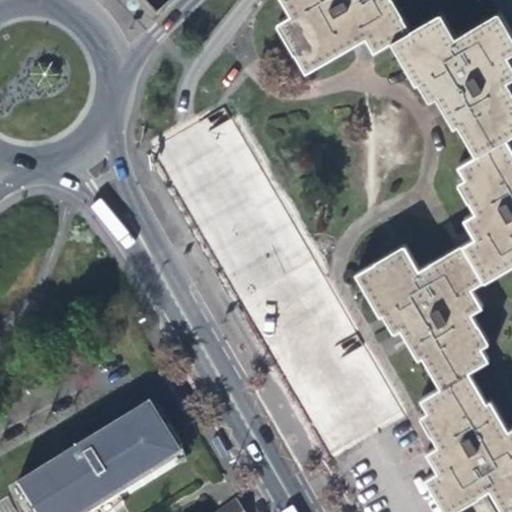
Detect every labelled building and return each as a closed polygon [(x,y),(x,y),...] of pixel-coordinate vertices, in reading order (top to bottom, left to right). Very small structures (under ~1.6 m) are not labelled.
[(374,55),(392,44),(409,34),(388,0),(280,0),(291,18),(276,27),(304,75),(365,40),(374,55)] [(409,34),(392,44),(416,85),(419,83),(431,102),(437,98),(455,128),(459,126),(478,158),(503,143),(511,137),(511,96),(505,85),(511,80),(511,69),(506,59),(511,55),(511,42),(497,17),(453,42),(439,17),(409,34)] [(511,157),(503,143),(478,158),(456,170),(463,181),(457,185),(474,215),(463,221),(474,241),(460,249),(480,284),(511,265),(511,157)] [(470,290),(480,284),(460,249),(417,274),(402,249),(354,277),(378,318),(383,316),(389,326),(394,334),(399,330),(417,361),(420,359),(439,392),(464,377),(488,363),(480,350),(488,346),(470,315),(481,309),(470,290)] [(464,377),(439,392),(418,404),(425,416),(419,419),(430,439),(437,450),(426,456),(436,475),(424,482),(422,483),(439,511),(451,511),(454,511),(459,508),(487,492),(498,511),(510,511),(511,511),(511,433),(511,432),(505,435),(488,406),(482,409),(464,377)] [(151,410),(20,491),(33,511),(103,511),(104,511),(103,511),(119,511),(120,511),(116,505),(125,499),(184,463),(182,459),(185,457),(156,411),(153,413),(151,410)] [(214,435),(209,437),(221,458),(226,457),(214,435)] [(33,511),(20,491),(15,494),(25,511),(33,511)] [(129,504),(125,499),(116,505),(120,511),(129,504)] [(245,511),(240,501),(225,511),(245,511)]
